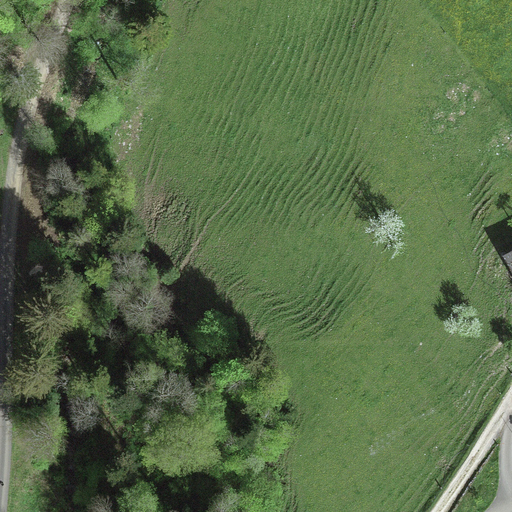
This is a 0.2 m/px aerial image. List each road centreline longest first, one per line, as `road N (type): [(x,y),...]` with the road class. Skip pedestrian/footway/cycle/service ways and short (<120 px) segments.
road 1 (unclassified): [(0,483),(15,161),(63,0)]
road 2 (track): [(511,399),(436,511)]
